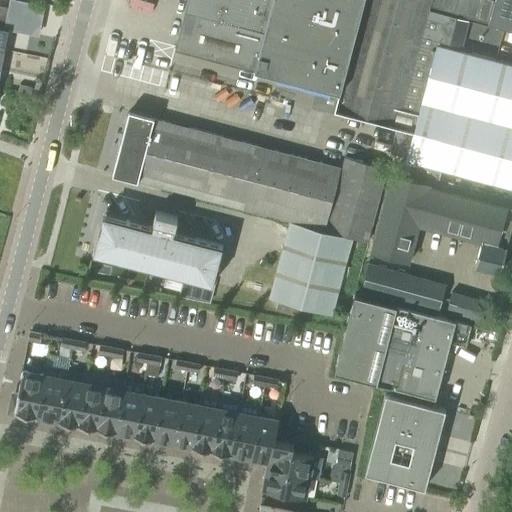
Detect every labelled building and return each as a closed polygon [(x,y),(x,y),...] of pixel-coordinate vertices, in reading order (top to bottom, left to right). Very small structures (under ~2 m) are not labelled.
[(187,0),(175,47),(254,68),(269,9),(271,0),(187,0)] [(355,32),(363,0),(271,0),(269,9),(254,68),(329,87),(340,90),(355,32)] [(428,13),(428,10),(430,0),(363,0),(355,32),(340,90),(329,87),(324,106),(335,109),(398,126),(428,13)] [(432,0),(431,6),(488,23),(493,0),(432,0)] [(511,0),(494,0),(488,23),(511,29),(511,0)] [(13,8),(0,5),(0,48),(5,49),(9,29),(13,8)] [(391,152),(407,156),(407,159),(447,169),(447,170),(511,187),(511,63),(449,47),(457,17),(428,10),(428,13),(398,126),(391,152)] [(129,110),(121,142),(113,174),(323,229),(340,166),(129,110)] [(368,240),(387,169),(369,164),(345,158),(326,229),(368,240)] [(430,184),(391,173),(370,250),(409,261),(419,224),(482,241),(475,266),(500,272),(511,230),(511,207),(452,191),(443,189),(429,185),(430,184)] [(445,181),(443,189),(452,191),(454,184),(445,181)] [(198,279),(212,283),(223,242),(173,230),(177,215),(155,209),(152,225),(102,213),(92,253),(198,279)] [(290,221),(285,238),(269,297),(332,313),(352,238),(290,221)] [(441,281),(368,262),(361,289),(434,308),(441,281)] [(198,279),(193,298),(209,301),(214,283),(212,283),(198,279)] [(485,322),(490,302),(451,291),(446,311),(485,322)] [(470,323),(354,293),(334,370),(435,397),(450,341),(465,345),(470,323)] [(300,305),(279,300),(276,310),(297,316),(300,305)] [(41,333),(29,331),(28,339),(40,341),(41,333)] [(74,339),(62,337),(61,345),(72,347),(74,339)] [(86,341),(74,339),(72,347),(84,349),(86,341)] [(112,346),(100,344),(98,352),(110,354),(112,346)] [(123,349),(112,346),(110,354),(122,357),(123,349)] [(149,354),(137,351),(136,359),(148,362),(149,354)] [(161,356),(149,354),(148,362),(160,364),(161,356)] [(188,361),(176,359),(175,367),(187,369),(188,361)] [(200,363),(188,361),(187,369),(199,371),(200,363)] [(44,374),(36,416),(58,420),(68,370),(45,366),(43,374),(44,374)] [(226,368),(214,366),(212,374),(224,376),(226,368)] [(238,371),(226,368),(224,376),(236,379),(238,371)] [(22,370),(14,411),(36,416),(44,374),(43,374),(22,370)] [(68,370),(58,420),(77,424),(87,374),(68,370)] [(87,374),(77,424),(96,427),(106,378),(87,374)] [(266,376),(254,374),(253,382),(264,384),(266,376)] [(278,378),(266,376),(264,384),(276,386),(278,378)] [(106,378),(96,427),(115,431),(123,389),(124,389),(126,381),(106,378)] [(115,431),(134,434),(142,393),(124,389),(123,389),(115,431)] [(446,408),(385,392),(365,472),(425,487),(446,408)] [(134,434),(153,438),(161,396),(142,393),(134,434)] [(153,438),(173,442),(181,400),(161,396),(153,438)] [(220,399),(201,396),(199,404),(200,404),(192,446),(210,449),(220,399)] [(220,399),(210,449),(231,453),(238,412),(240,412),(241,403),(220,399)] [(173,442),(192,446),(200,404),(199,404),(181,400),(173,442)] [(238,412),(231,453),(251,457),(259,415),(240,412),(238,412)] [(278,419),(259,415),(251,457),(268,460),(272,439),(274,439),(278,419)] [(293,443),(274,439),(272,439),(268,460),(267,469),(308,476),(316,477),(320,456),(292,450),(293,443)] [(308,476),(267,469),(263,489),(305,496),(308,476)] [(350,471),(342,470),(340,482),(348,483),(350,471)] [(346,495),(348,483),(340,482),(338,494),(346,495)]
